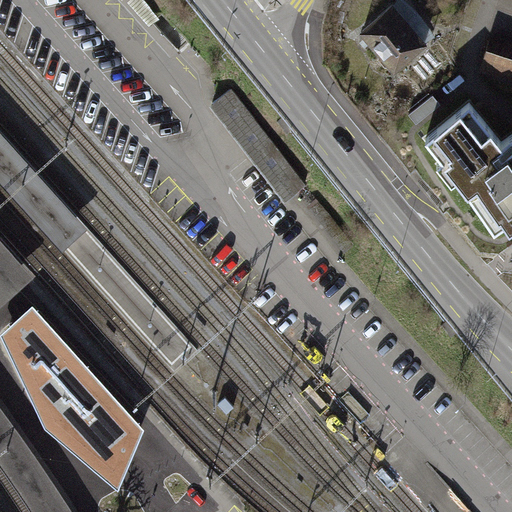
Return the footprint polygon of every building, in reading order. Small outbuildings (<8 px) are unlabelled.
[(395,6),(363,34),(395,70),(427,42),(395,6)] [(511,41),(494,37),(487,63),(511,69),(511,41)] [(231,92),(211,107),(250,157),(286,202),(289,199),(300,191),(309,184),(235,89),(231,92)] [(511,135),(502,142),(470,103),(426,139),(442,159),(437,163),(454,181),(458,178),(474,196),(496,229),(511,216),(511,135)] [(0,173),(68,249),(88,231),(0,133),(0,173)] [(71,511),(45,470),(17,430),(0,408),(0,300),(15,288),(31,274),(0,240),(0,455),(21,486),(38,511),(71,511)] [(132,428),(29,312),(5,333),(37,405),(64,428),(103,462),(132,428)]
